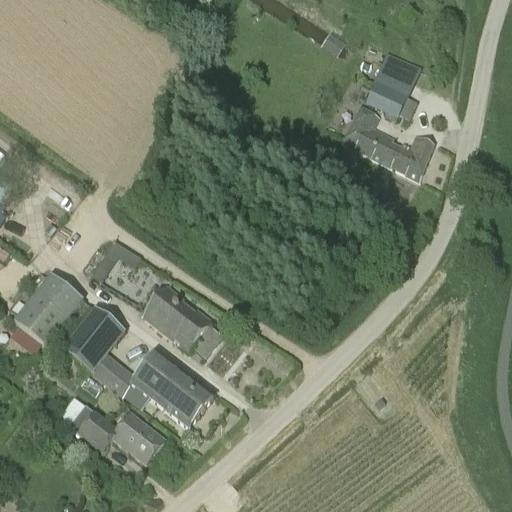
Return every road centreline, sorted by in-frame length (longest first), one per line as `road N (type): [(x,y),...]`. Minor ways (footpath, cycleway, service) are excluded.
road 1 (unclassified): [(178,511),(376,326),(441,234),(500,0)]
road 2 (track): [(466,149),(449,129),(457,0)]
road 3 (residential): [(511,308),(501,392),(511,444)]
